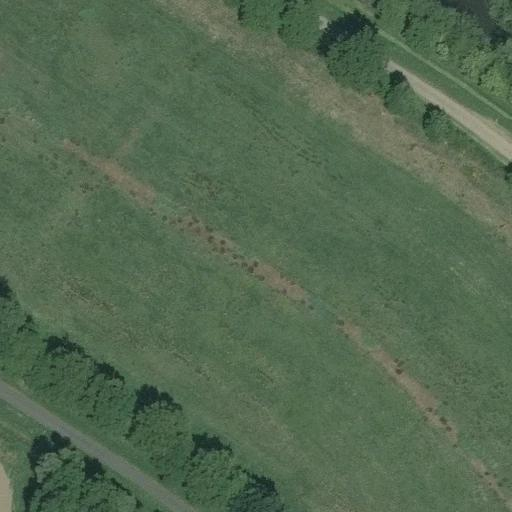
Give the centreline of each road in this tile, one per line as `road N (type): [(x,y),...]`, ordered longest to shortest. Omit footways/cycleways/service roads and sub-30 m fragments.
road 1 (unclassified): [(511,165),(261,0)]
road 2 (unclassified): [(189,511),(0,385)]
